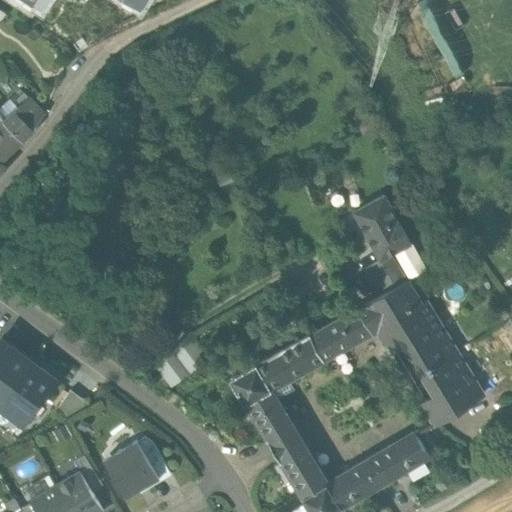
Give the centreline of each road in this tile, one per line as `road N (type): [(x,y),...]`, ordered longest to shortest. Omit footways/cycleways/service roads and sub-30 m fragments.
road 1 (residential): [(223,480),(165,412),(0,298)]
road 2 (residential): [(0,189),(109,51),(211,0)]
